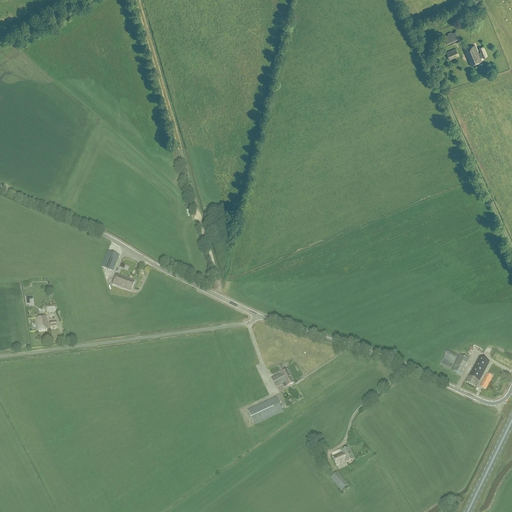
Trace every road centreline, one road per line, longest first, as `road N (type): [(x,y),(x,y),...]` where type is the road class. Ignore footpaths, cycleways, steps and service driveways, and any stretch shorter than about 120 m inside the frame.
road 1 (track): [(137,0),(222,299)]
road 2 (tertiary): [(256,315),(0,188)]
road 3 (tertiary): [(511,386),(503,400),(485,402),(256,315)]
road 4 (unclassified): [(0,356),(198,331),(256,315)]
